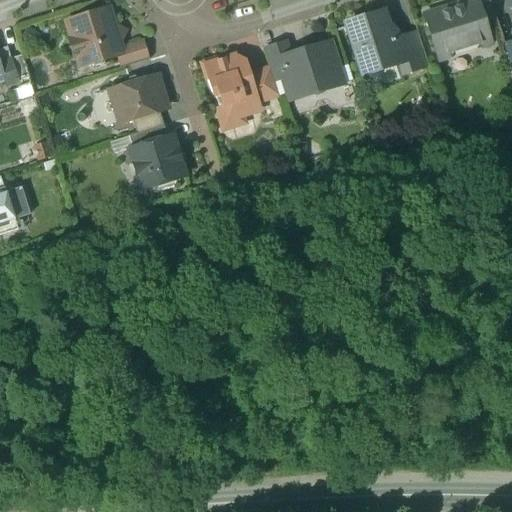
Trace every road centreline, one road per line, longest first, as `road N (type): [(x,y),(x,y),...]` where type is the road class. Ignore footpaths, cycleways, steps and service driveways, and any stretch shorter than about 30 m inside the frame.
road 1 (secondary): [(171,511),(315,498),(511,495)]
road 2 (residential): [(188,10),(208,33),(320,0)]
